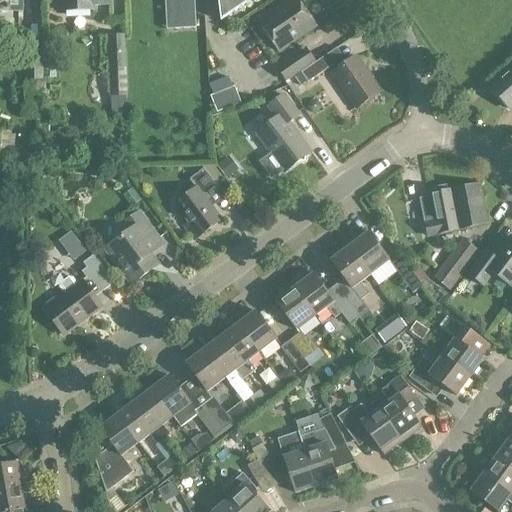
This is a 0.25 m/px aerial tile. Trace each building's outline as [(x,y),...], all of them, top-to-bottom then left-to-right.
[(0,0),(0,26),(8,27),(8,34),(21,34),(21,22),(22,22),(22,0),(0,0)] [(58,0),(59,12),(94,11),(94,6),(113,6),(112,0),(58,0)] [(194,0),(174,0),(177,30),(196,29),(194,0)] [(253,0),(218,0),(221,22),(253,0)] [(279,53),(315,28),(296,0),(288,0),(257,21),(279,53)] [(108,37),(110,73),(126,72),(125,36),(108,37)] [(286,81),(314,62),(305,49),(277,68),(286,81)] [(27,54),(28,112),(43,111),(42,53),(27,54)] [(381,93),(356,57),(333,74),(357,109),(381,93)] [(321,60),(302,73),(309,83),(328,70),(321,60)] [(511,68),(490,88),(510,110),(511,108),(511,68)] [(217,114),(241,104),(235,88),(211,97),(217,114)] [(285,172),(299,162),(305,162),(306,157),(312,152),(289,123),(299,116),(284,96),(269,107),(278,119),(257,134),(285,172)] [(0,160),(9,161),(12,130),(0,129),(0,160)] [(222,220),(205,198),(218,188),(204,169),(190,180),(197,189),(176,205),(189,223),(184,227),(195,240),(222,220)] [(431,221),(424,223),(427,239),(448,235),(448,233),(456,232),(456,231),(488,225),(480,184),(431,194),(435,209),(428,210),(431,221)] [(132,285),(153,269),(145,259),(163,245),(139,212),(127,221),(133,229),(106,250),(132,285)] [(346,244),(370,276),(390,261),(365,229),(346,244)] [(510,286),(511,283),(511,237),(495,259),(485,251),(468,275),(484,286),(493,273),(510,286)] [(450,292),(479,254),(461,241),(433,279),(450,292)] [(355,292),(345,300),(360,319),(370,311),(362,301),(370,295),(361,283),(370,276),(346,244),(328,257),(355,292)] [(114,284),(93,256),(83,263),(104,291),(114,284)] [(413,294),(423,286),(401,258),(392,265),(413,294)] [(311,271),(291,286),(315,318),(328,308),(336,319),(342,315),(351,326),(360,319),(345,300),(337,306),(311,271)] [(45,309),(64,336),(102,307),(82,281),(45,309)] [(298,331),(315,318),(291,286),(273,299),(298,331)] [(238,325),(259,353),(277,339),(256,311),(238,325)] [(482,359),(491,347),(451,318),(442,330),(455,340),(441,359),(470,379),(484,361),(482,359)] [(249,376),(256,371),(249,361),(259,353),(238,325),(220,338),(249,376)] [(136,342),(136,326),(112,327),(112,342),(136,342)] [(309,368),(310,367),(305,360),(315,353),(301,334),(290,342),(304,361),(309,368)] [(224,380),(235,371),(243,381),(249,376),(220,338),(203,351),(224,380)] [(304,361),(290,342),(281,348),(301,375),(309,368),(304,361)] [(203,351),(186,364),(208,392),(224,380),(203,351)] [(470,379),(441,359),(436,366),(424,358),(410,378),(432,394),(440,384),(457,397),(470,379)] [(354,373),(362,385),(372,379),(374,368),(370,362),(354,373)] [(319,372),(309,378),(316,393),(327,388),(319,372)] [(170,377),(152,390),(173,418),(181,429),(197,416),(195,413),(196,411),(170,377)] [(383,391),(391,402),(379,410),(403,443),(422,429),(407,408),(417,401),(401,378),(383,391)] [(279,380),(270,388),(277,397),(286,390),(279,380)] [(173,418),(152,390),(135,403),(164,442),(171,436),(164,426),(173,418)] [(204,406),(222,431),(233,423),(214,398),(204,406)] [(164,442),(135,403),(118,416),(139,445),(150,437),(157,447),(164,442)] [(337,417),(354,440),(367,431),(384,456),(403,443),(379,410),(370,417),(362,405),(353,411),(351,408),(337,417)] [(222,431),(204,406),(196,411),(195,413),(197,416),(214,438),(222,431)] [(335,452),(335,450),(346,445),(331,415),(320,421),(325,430),(300,439),(302,444),(304,452),(316,488),(337,480),(328,454),(335,452)] [(113,447),(95,460),(106,494),(134,473),(122,457),(139,445),(118,416),(100,430),(113,447)] [(243,435),(252,452),(262,447),(252,430),(243,435)] [(511,442),(509,440),(496,458),(511,469),(511,442)] [(31,449),(24,442),(6,448),(20,461),(31,449)] [(302,444),(282,451),(296,494),(316,488),(304,452),(302,444)] [(252,452),(258,462),(266,476),(275,471),(262,447),(252,452)] [(164,479),(182,465),(175,455),(157,469),(164,479)] [(511,469),(496,458),(484,475),(511,496),(511,469)] [(21,462),(0,465),(0,489),(21,486),(19,479),(24,478),(21,462)] [(256,482),(266,476),(258,462),(249,468),(256,482)] [(237,489),(226,498),(238,511),(270,511),(256,496),(258,494),(255,489),(243,475),(232,484),(237,489)] [(484,475),(471,492),(497,511),(500,511),(508,502),(511,505),(511,496),(484,475)] [(0,511),(24,509),(21,486),(0,489),(0,511)] [(238,511),(226,498),(211,511),(238,511)]
